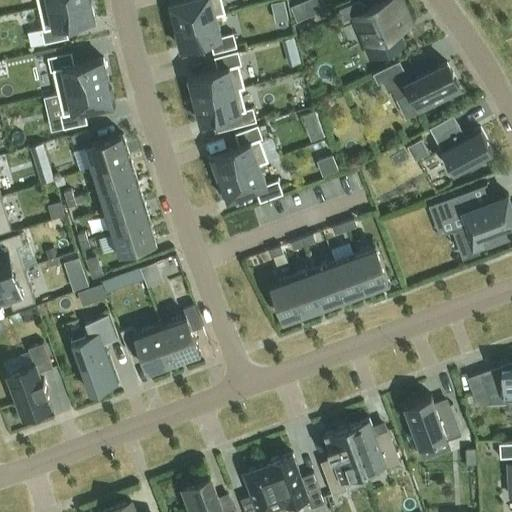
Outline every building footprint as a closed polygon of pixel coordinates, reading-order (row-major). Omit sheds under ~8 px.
[(90,0),(66,0),(41,6),(46,28),(40,29),(43,41),(67,36),(64,24),(95,17),(90,0)] [(174,0),(167,2),(173,26),(214,13),(224,10),(221,0),(174,0)] [(338,9),(342,20),(353,16),(364,44),(373,40),(379,53),(401,45),(395,30),(408,24),(398,0),(382,0),(363,8),(360,0),(338,9)] [(306,1),(292,8),(297,21),(312,15),(306,1)] [(214,13),(173,26),(180,48),(208,40),(211,51),(236,45),(231,31),(221,34),(214,13)] [(218,68),(189,76),(194,99),(237,88),(241,87),(245,86),(240,65),(242,65),(239,50),(215,56),(218,68)] [(55,68),(60,91),(109,80),(104,57),(73,64),(71,52),(46,58),(49,69),(55,68)] [(405,68),(383,79),(389,90),(392,88),(396,97),(409,91),(416,107),(459,86),(447,61),(410,79),(405,68)] [(109,80),(60,91),(65,113),(59,114),(61,126),(86,121),(83,109),(114,102),(109,80)] [(237,88),(194,99),(200,122),(212,119),(230,114),(233,126),(257,120),(253,106),(246,108),(241,87),(237,88)] [(315,110),(303,115),(307,127),(320,122),(315,110)] [(454,115),(430,128),(454,172),(494,150),(481,126),(465,135),(454,115)] [(238,144),(210,153),(218,176),(258,162),(266,159),(259,138),(260,137),(256,124),(234,131),(238,144)] [(88,130),(72,134),(74,141),(90,137),(88,130)] [(123,133),(85,145),(92,166),(130,154),(123,133)] [(421,137),(408,145),(415,159),(429,152),(421,137)] [(43,142),(29,146),(35,164),(48,160),(43,142)] [(137,175),(130,154),(92,166),(99,187),(137,175)] [(258,162),(218,176),(226,198),(254,188),(259,199),(281,190),(276,178),(266,182),(258,162)] [(137,175),(99,187),(105,208),(144,196),(137,175)] [(487,183),(429,206),(429,207),(435,205),(441,221),(464,212),(469,226),(466,227),(475,250),(480,248),(480,247),(511,234),(511,202),(508,193),(488,201),(487,199),(477,203),(478,205),(472,207),(466,192),(487,184),(487,183)] [(63,191),(65,199),(73,196),(70,189),(63,191)] [(0,195),(0,231),(10,228),(0,195)] [(73,196),(65,199),(67,206),(75,204),(73,196)] [(144,196),(105,208),(112,229),(150,217),(144,196)] [(61,200),(49,204),(53,218),(65,214),(61,200)] [(150,217),(112,229),(119,251),(157,239),(150,217)] [(355,217),(344,221),(346,229),(357,225),(355,217)] [(344,221),(333,225),(335,233),(346,229),(344,221)] [(80,240),(87,238),(85,230),(77,233),(80,240)] [(0,250),(0,275),(24,267),(17,245),(23,243),(20,232),(0,238),(0,239),(3,250),(0,250)] [(313,233),(302,237),(305,244),(316,240),(313,233)] [(302,237),(291,241),(294,248),(305,244),(302,237)] [(90,246),(87,238),(80,240),(82,248),(90,246)] [(270,248),(272,256),(283,252),(281,244),(270,248)] [(355,251),(368,289),(390,281),(376,244),(355,251)] [(334,259),(348,296),(368,289),(355,251),(334,259)] [(96,255),(86,258),(92,278),(103,274),(96,255)] [(313,266),(327,304),(348,296),(334,259),(313,266)] [(293,274),(306,312),(327,304),(313,266),(293,274)] [(24,267),(0,275),(0,299),(9,296),(13,308),(35,300),(24,267)] [(84,272),(69,277),(74,291),(89,286),(84,272)] [(121,273),(102,280),(106,292),(125,285),(121,273)] [(271,282),(285,319),(306,312),(293,274),(271,282)] [(102,282),(90,287),(94,299),(106,295),(102,282)] [(186,313),(161,321),(174,358),(202,348),(195,328),(203,325),(195,302),(183,306),(186,313)] [(85,322),(90,334),(72,341),(90,391),(118,380),(104,342),(117,337),(108,313),(85,322)] [(133,325),(120,330),(128,353),(140,349),(147,367),(174,358),(161,321),(135,331),(133,325)] [(34,362),(8,371),(12,383),(10,384),(16,401),(18,400),(24,415),(52,405),(46,390),(49,389),(44,377),(42,378),(39,371),(53,366),(44,341),(29,346),(34,362)] [(511,362),(482,373),(489,394),(490,403),(507,402),(506,397),(511,396),(511,362)] [(431,393),(404,403),(420,445),(447,435),(448,437),(461,432),(450,402),(437,407),(431,393)] [(347,425),(364,470),(385,463),(386,467),(401,462),(388,426),(386,427),(387,428),(375,432),(370,416),(347,425)] [(321,460),(333,493),(347,487),(344,478),(364,470),(347,425),(325,433),(330,445),(328,446),(332,456),(321,460)] [(511,441),(499,442),(500,457),(511,455),(511,441)] [(293,451),(268,459),(286,507),(309,499),(312,506),(324,501),(313,470),(301,475),(293,451)] [(268,461),(244,470),(253,492),(241,497),(246,511),(269,511),(285,506),(285,508),(286,507),(268,459),(267,460),(268,461)] [(236,511),(235,509),(225,511),(223,511),(210,475),(184,485),(193,511),(236,511)] [(134,511),(130,500),(99,511),(134,511)]
